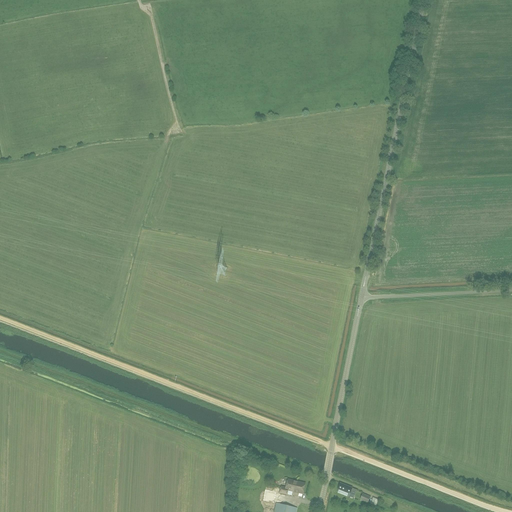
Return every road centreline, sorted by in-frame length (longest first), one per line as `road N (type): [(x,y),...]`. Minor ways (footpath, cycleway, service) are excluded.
road 1 (track): [(0,318),(332,445)]
road 2 (tertiary): [(360,297),(425,0)]
road 3 (track): [(507,511),(340,448)]
road 4 (unclassified): [(511,290),(360,297)]
road 5 (tertiary): [(332,445),(360,297)]
